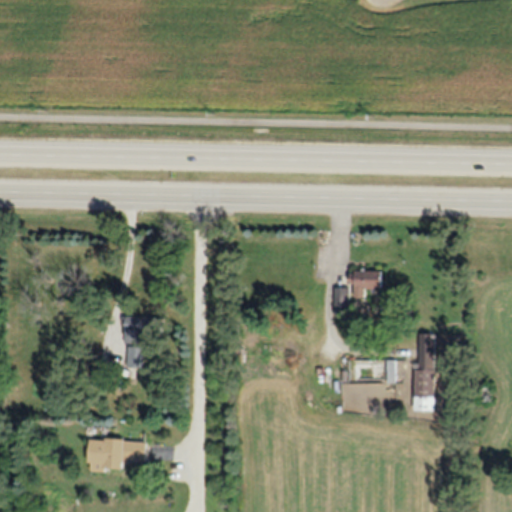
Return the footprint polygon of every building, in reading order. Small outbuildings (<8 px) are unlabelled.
[(366,289),(383,289),(383,271),(354,271),(354,296),(366,296),(366,289)] [(338,299),(347,299),(347,290),(338,290),(338,299)] [(126,318),(126,343),(142,343),(142,338),(162,338),(162,318),(126,318)] [(436,334),(417,334),(417,411),(436,411),(436,334)] [(129,347),(128,369),(145,369),(145,348),(129,347)] [(126,470),(126,461),(147,461),(147,439),(90,439),(90,470),(126,470)]
